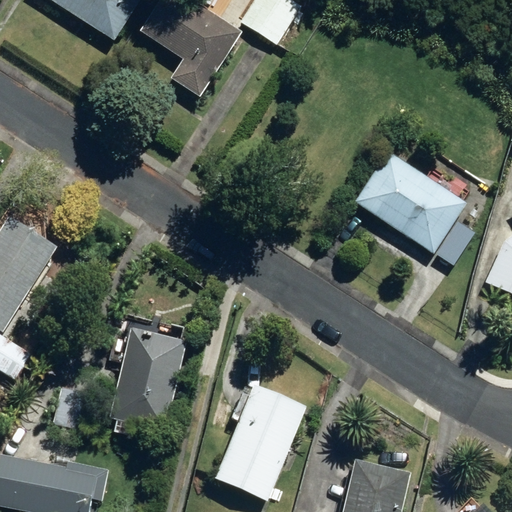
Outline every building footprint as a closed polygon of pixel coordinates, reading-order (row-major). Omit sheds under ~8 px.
[(54,0),(121,42),(146,0),(54,0)] [(179,81),(206,100),(249,35),(195,0),(170,0),(148,34),(191,63),(179,81)] [(260,0),(245,24),(280,46),(306,7),(294,0),(260,0)] [(395,155),(362,205),(439,255),(472,205),(395,155)] [(0,329),(7,334),(62,250),(16,221),(6,237),(0,233),(0,329)] [(493,285),(511,293),(511,244),(511,245),(493,285)] [(116,421),(171,434),(193,345),(138,331),(116,421)] [(0,370),(5,374),(21,383),(37,358),(0,334),(0,370)] [(223,479),(275,502),(316,413),(264,389),(223,479)] [(58,427),(87,433),(95,397),(67,390),(58,427)] [(346,511),(404,511),(415,472),(361,459),(346,511)] [(0,496),(0,508),(19,511),(96,511),(98,503),(110,506),(116,474),(77,466),(75,474),(7,460),(0,496)]
